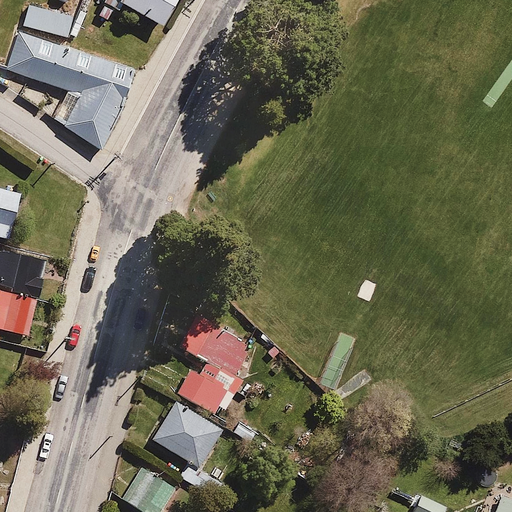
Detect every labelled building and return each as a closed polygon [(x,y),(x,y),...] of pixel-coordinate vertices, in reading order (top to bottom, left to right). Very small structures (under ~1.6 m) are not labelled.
[(103,0),(95,15),(112,24),(120,8),(166,33),(183,0),(103,0)] [(22,29),(68,45),(78,19),(34,2),(22,29)] [(68,45),(22,29),(2,72),(70,92),(51,122),(101,154),(135,96),(134,71),(68,45)] [(24,195),(0,187),(0,241),(9,244),(24,195)] [(0,286),(38,299),(48,259),(0,245),(0,286)] [(38,299),(0,286),(0,332),(26,339),(38,299)] [(244,347),(249,339),(238,332),(233,340),(219,332),(180,396),(214,417),(254,352),(244,347)] [(147,438),(186,460),(177,476),(203,492),(215,472),(204,465),(223,431),(187,410),(189,406),(171,396),(147,438)] [(137,464),(116,496),(140,511),(168,511),(181,493),(137,464)] [(446,511),(450,506),(423,492),(412,511),(446,511)] [(511,511),(511,500),(499,495),(492,511),(511,511)]
